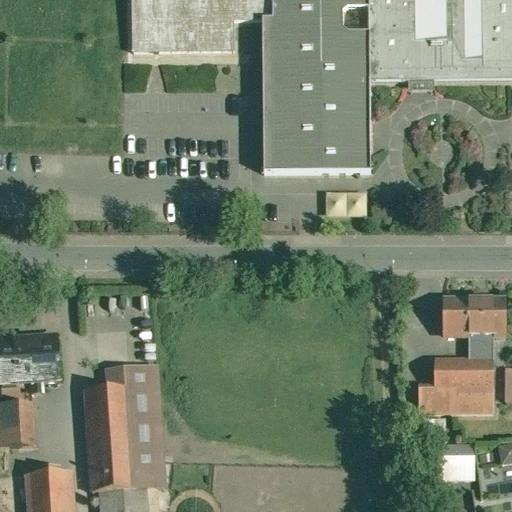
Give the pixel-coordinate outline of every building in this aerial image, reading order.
[(511,0),(131,0),(132,54),(233,54),(233,24),(261,24),(262,178),(372,177),(371,86),(511,85),(511,0)] [(218,89),(239,91),(240,80),(219,78),(218,89)] [(327,219),(367,218),(367,194),(326,194),(327,219)] [(505,303),(444,303),(444,338),(469,339),(469,363),(434,363),(434,392),(434,394),(493,394),(493,338),(505,338),(505,303)] [(57,341),(19,344),(19,341),(0,341),(0,354),(2,388),(4,388),(4,385),(17,384),(17,387),(60,383),(57,341)] [(128,390),(85,393),(92,495),(100,495),(136,492),(136,491),(135,474),(163,472),(156,370),(126,373),(128,390)] [(493,394),(434,394),(434,392),(419,392),(419,416),(493,416),(493,394)] [(32,405),(0,406),(0,449),(34,448),(32,405)] [(511,447),(498,449),(500,467),(511,465),(511,447)] [(470,449),(438,449),(439,484),(471,483),(470,449)] [(494,454),(480,457),(481,465),(495,463),(494,454)] [(59,471),(38,472),(39,479),(27,479),(28,511),(73,511),(72,477),(60,477),(59,471)] [(136,492),(100,495),(101,511),(146,511),(145,490),(136,491),(136,492)]
